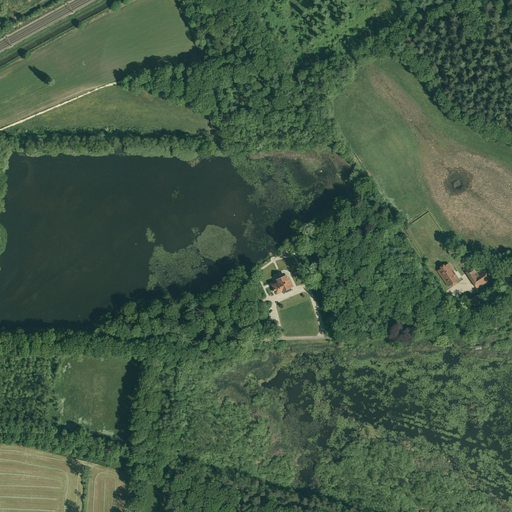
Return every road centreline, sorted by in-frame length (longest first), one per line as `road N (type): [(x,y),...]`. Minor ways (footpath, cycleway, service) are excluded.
road 1 (track): [(298,80),(461,327)]
road 2 (track): [(0,129),(137,75),(232,70),(282,56)]
road 3 (track): [(276,300),(279,338),(461,327)]
road 4 (track): [(0,432),(39,433),(206,477)]
road 5 (track): [(456,0),(298,80),(282,56)]
road 6 (track): [(0,332),(165,331)]
